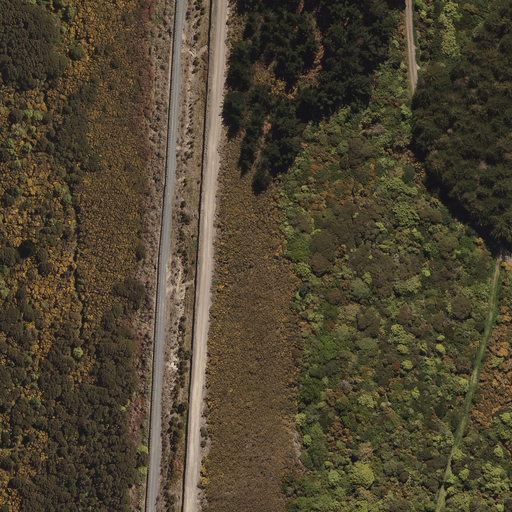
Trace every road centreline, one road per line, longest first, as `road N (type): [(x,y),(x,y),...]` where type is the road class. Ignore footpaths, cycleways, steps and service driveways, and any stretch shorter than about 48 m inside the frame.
road 1 (unclassified): [(221,0),(189,511)]
road 2 (track): [(413,0),(425,135),(452,186),(511,246)]
